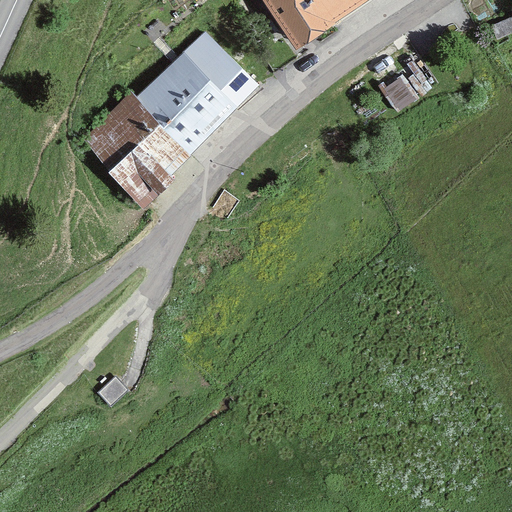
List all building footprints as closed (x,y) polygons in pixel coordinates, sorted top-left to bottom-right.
[(250,0),(285,50),(357,0),(250,0)] [(492,40),(511,31),(511,7),(510,4),(481,16),(492,40)] [(182,154),(256,84),(203,29),(132,96),(182,154)] [(398,113),(420,99),(402,71),(380,85),(398,113)] [(95,171),(135,210),(182,154),(132,96),(126,88),(80,136),(101,163),(95,171)]
